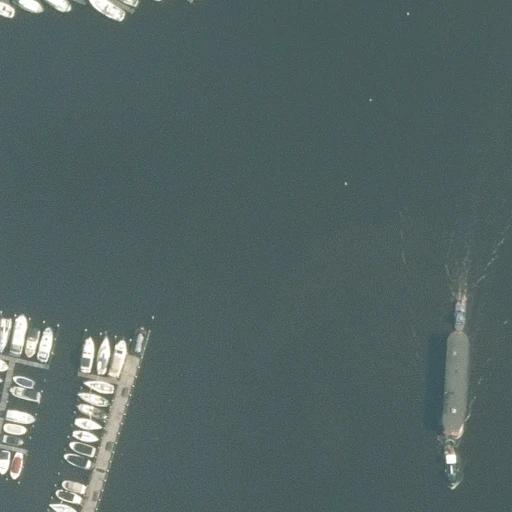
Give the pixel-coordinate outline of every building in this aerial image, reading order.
[(50,106),(48,129),(92,131),(90,109),(50,106)] [(13,115),(11,155),(33,156),(36,112),(13,115)] [(162,113),(157,135),(200,138),(202,115),(162,113)] [(215,116),(214,138),(270,142),(267,119),(215,116)] [(48,134),(47,156),(87,159),(92,136),(48,134)] [(200,143),(156,140),(159,163),(199,165),(200,143)] [(214,143),(212,166),(264,169),(270,147),(214,143)] [(11,158),(8,198),(31,203),(33,159),(11,158)] [(46,161),(45,183),(85,186),(90,164),(46,161)] [(199,170),(155,167),(157,190),(197,192),(199,170)] [(212,171),(211,193),(263,196),(268,174),(212,171)] [(45,188),(44,211),(84,213),(89,191),(45,188)] [(197,197),(153,194),(156,217),(196,219),(197,197)] [(210,198),(209,220),(261,223),(266,201),(210,198)]
